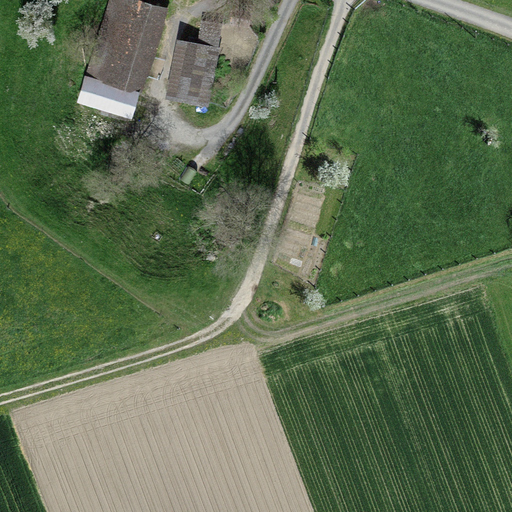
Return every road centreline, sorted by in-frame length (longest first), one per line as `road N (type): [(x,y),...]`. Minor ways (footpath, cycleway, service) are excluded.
road 1 (track): [(293,0),(232,125),(210,138),(180,132),(163,110),(160,81),(183,14),(225,0)]
road 2 (track): [(247,289),(344,0)]
road 3 (track): [(247,289),(204,335),(0,401)]
